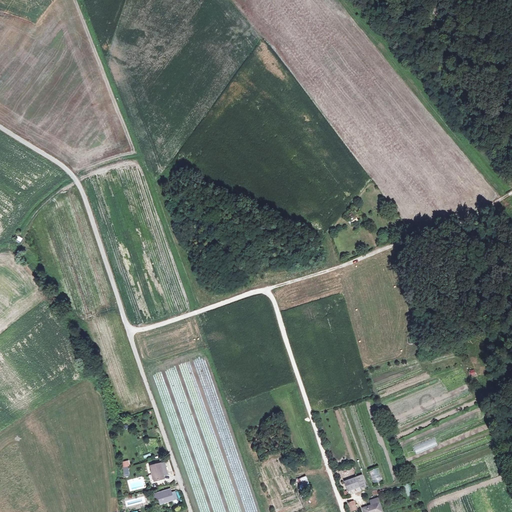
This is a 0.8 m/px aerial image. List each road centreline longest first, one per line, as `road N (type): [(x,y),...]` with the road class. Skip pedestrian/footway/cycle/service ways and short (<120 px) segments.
road 1 (track): [(129,334),(74,175),(0,124)]
road 2 (track): [(269,288),(342,511)]
road 3 (track): [(129,334),(190,511)]
road 4 (track): [(269,288),(129,334)]
